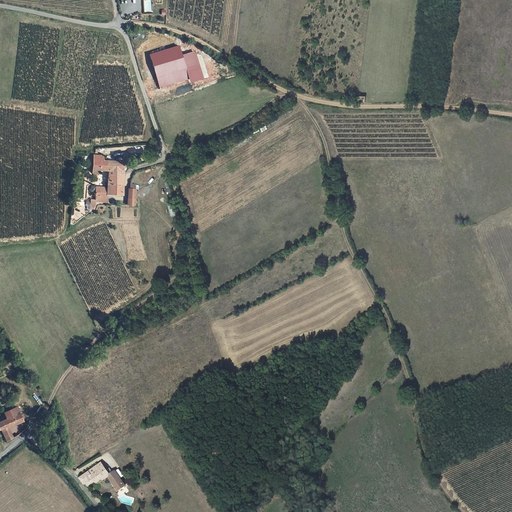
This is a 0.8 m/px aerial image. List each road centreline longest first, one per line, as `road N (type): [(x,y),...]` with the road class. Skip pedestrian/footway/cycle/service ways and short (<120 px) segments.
road 1 (track): [(165,162),(295,95),(321,133),(346,240),(403,364),(427,467),(465,511)]
road 2 (track): [(113,0),(119,25),(185,34),(295,95),(359,107),(511,114)]
road 3 (track): [(27,434),(100,330),(183,270),(191,255),(192,236),(165,162)]
road 4 (residential): [(119,25),(165,162)]
road 5 (residential): [(0,456),(27,434),(105,511)]
road 6 (unclassified): [(0,5),(119,25)]
